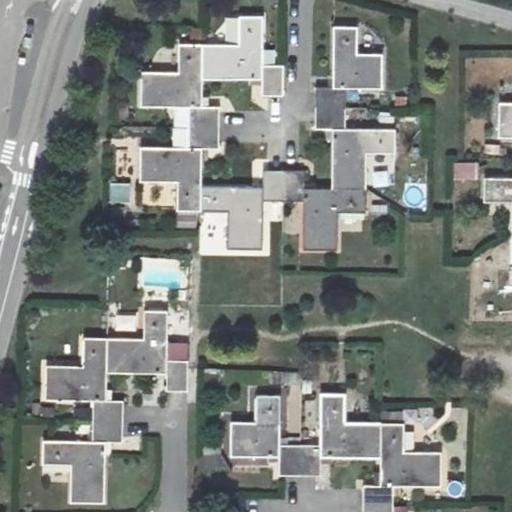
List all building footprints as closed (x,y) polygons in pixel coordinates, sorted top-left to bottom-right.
[(204,48),(203,83),(263,83),(263,101),(283,101),(284,68),(264,67),(266,19),(240,19),(240,49),(204,48)] [(314,114),(345,114),(346,95),(382,95),(384,60),(360,60),(361,31),(335,31),(333,94),(315,93),(314,114)] [(203,83),(204,48),(181,47),(180,78),(143,77),(143,110),(188,110),(188,130),(218,131),(219,111),(203,110),(203,83)] [(511,136),(511,104),(497,103),(495,136),(511,136)] [(331,134),(329,195),(364,196),(365,156),(392,157),(393,134),(345,133),(345,114),(314,114),(314,134),(331,134)] [(218,131),(188,130),(188,152),(141,151),(140,185),(177,186),(176,215),(199,216),(199,192),(200,152),(217,153),(218,131)] [(455,163),(456,179),(480,178),(479,162),(455,163)] [(199,192),(199,216),(226,216),(226,253),(259,253),(261,205),(280,206),(281,176),(261,176),(261,193),(199,192)] [(281,176),(280,206),(301,206),(301,254),(336,254),(337,217),(363,217),(364,196),(329,195),(302,194),(302,177),(281,176)] [(511,176),(483,176),(482,199),(509,200),(508,236),(511,235),(511,176)] [(112,182),(112,201),(131,201),(131,183),(112,182)] [(137,354),(103,352),(102,386),(160,388),(159,404),(181,404),(183,373),(161,372),(162,326),(138,324),(137,354)] [(102,386),(103,352),(80,351),(79,379),(40,377),(38,414),(88,416),(88,432),(118,433),(118,416),(101,415),(102,386)] [(308,495),(309,465),(288,464),(290,415),(264,414),(263,438),(237,437),(235,476),(287,477),(287,494),(308,495)] [(388,480),(389,444),(352,443),(352,417),(329,417),(328,465),(309,465),(308,495),(328,496),(328,478),(388,480)] [(118,433),(88,432),(87,453),(37,450),(36,473),(66,475),(65,509),(100,510),(101,453),(117,453),(118,433)] [(373,511),(402,511),(403,508),(451,510),(451,475),(411,473),(412,445),(389,444),(388,480),(388,507),(373,506),(373,511)]
